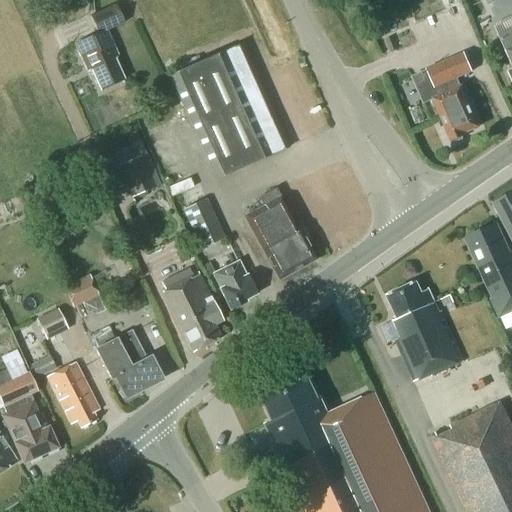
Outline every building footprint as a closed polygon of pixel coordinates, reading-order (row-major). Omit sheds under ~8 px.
[(124,26),(115,7),(90,18),(99,37),(75,48),(87,74),(91,72),(101,93),(123,83),(114,62),(118,60),(106,35),(124,26)] [(511,29),(498,36),(511,66),(511,72),(509,74),(511,81),(511,29)] [(245,46),(173,78),(217,180),(290,148),(245,46)] [(450,82),(473,72),(465,53),(427,70),(435,89),(450,82)] [(476,130),(459,90),(454,92),(450,82),(435,89),(440,98),(432,102),(450,143),(465,137),(464,135),(476,130)] [(131,145),(140,141),(136,132),(126,136),(131,145)] [(147,154),(119,167),(132,197),(160,185),(147,154)] [(308,238),(303,231),(299,223),(295,226),(276,192),(259,201),(264,210),(246,220),(264,253),(280,281),(316,261),(304,241),(308,238)] [(511,241),(511,194),(492,205),(511,241)] [(182,212),(201,251),(227,238),(208,199),(182,212)] [(511,313),(511,261),(509,255),(507,256),(493,227),(465,242),(492,298),(489,299),(499,321),(511,313)] [(185,263),(195,259),(190,247),(180,252),(185,263)] [(257,296),(247,276),(245,277),(238,264),(214,277),(222,292),(220,293),(230,312),(246,304),(245,302),(257,296)] [(203,269),(207,277),(215,273),(210,265),(203,269)] [(65,289),(74,308),(100,297),(91,277),(65,289)] [(223,322),(211,298),(209,299),(199,278),(164,295),(186,341),(192,354),(220,340),(214,327),(223,322)] [(463,364),(441,315),(438,316),(427,293),(421,296),(416,285),(386,298),(397,321),(392,323),(399,340),(394,343),(413,385),(431,377),(432,378),(463,364)] [(106,310),(100,297),(83,304),(88,314),(95,310),(97,315),(106,310)] [(47,341),(69,330),(59,310),(37,321),(47,341)] [(162,381),(151,360),(147,362),(132,333),(97,352),(113,382),(118,380),(128,399),(145,390),(162,381)] [(31,366),(39,379),(56,369),(49,356),(31,366)] [(98,412),(75,366),(47,379),(71,426),(77,423),(81,430),(96,423),(92,415),(98,412)] [(0,408),(3,408),(7,416),(3,417),(24,464),(58,450),(49,429),(45,431),(30,397),(36,395),(28,377),(11,384),(6,373),(0,375),(0,408)] [(297,511),(428,511),(378,403),(374,405),(370,396),(327,416),(321,401),(317,403),(307,380),(262,400),(272,423),(265,427),(276,451),(273,452),(281,469),(278,470),(297,511)] [(437,434),(430,438),(464,511),(511,511),(511,428),(501,404),(451,427),(453,431),(438,438),(437,434)] [(0,474),(15,465),(0,440),(0,474)] [(261,469),(272,464),(267,453),(256,458),(261,469)]
